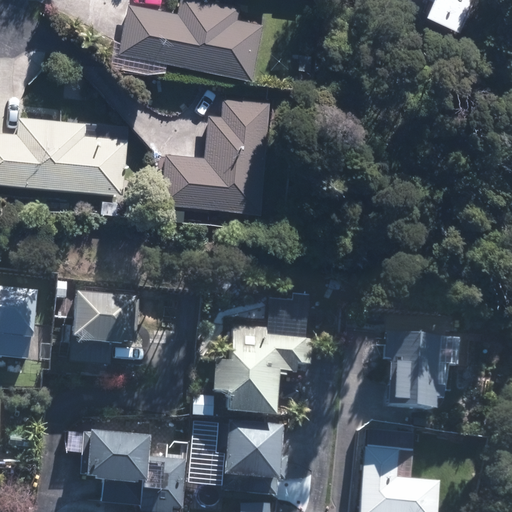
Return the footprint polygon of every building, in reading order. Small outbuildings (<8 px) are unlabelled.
[(179,0),(177,13),(128,3),(118,53),(249,80),(260,22),(238,17),(240,7),(206,0),(179,0)] [(427,0),(422,12),(457,28),(469,0),(427,0)] [(267,101),(221,97),(219,114),(209,113),(206,157),(163,154),(159,204),(259,212),(267,101)] [(16,133),(0,131),(0,183),(121,192),(125,136),(85,133),(86,120),(17,115),(16,133)] [(0,348),(26,351),(31,296),(0,292),(0,348)] [(130,301),(77,296),(71,359),(106,362),(108,338),(127,340),(130,301)] [(434,338),(389,333),(387,357),(393,357),(389,403),(427,407),(434,338)] [(302,342),(237,336),(230,408),(269,412),(273,369),(290,371),(291,360),(301,361),(302,342)] [(213,395),(190,395),(190,417),(213,418),(213,395)] [(276,433),(229,428),(225,471),(272,476),(276,433)] [(177,506),(181,464),(143,461),(144,441),(91,436),(88,476),(105,477),(103,499),(177,506)] [(429,511),(432,484),(392,480),(394,454),(365,451),(359,511),(429,511)] [(222,477),(190,476),(189,510),(221,511),(222,477)]
